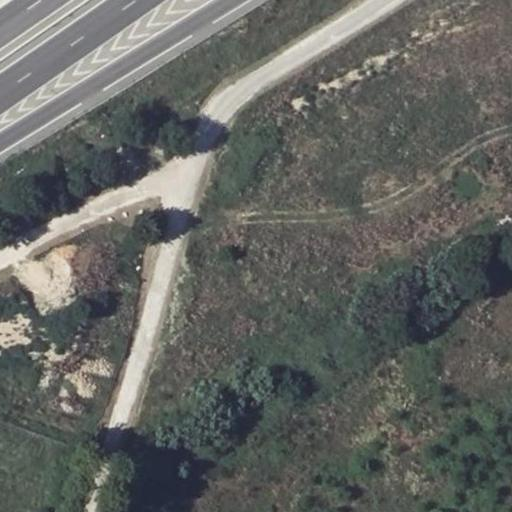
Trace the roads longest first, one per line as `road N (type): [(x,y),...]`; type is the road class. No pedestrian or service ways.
road 1 (track): [(392,0),(296,56),(202,131),(165,290),(96,511)]
road 2 (trunk): [(0,141),(228,0)]
road 3 (track): [(202,131),(178,161),(0,250)]
road 4 (trunk): [(0,94),(132,0)]
